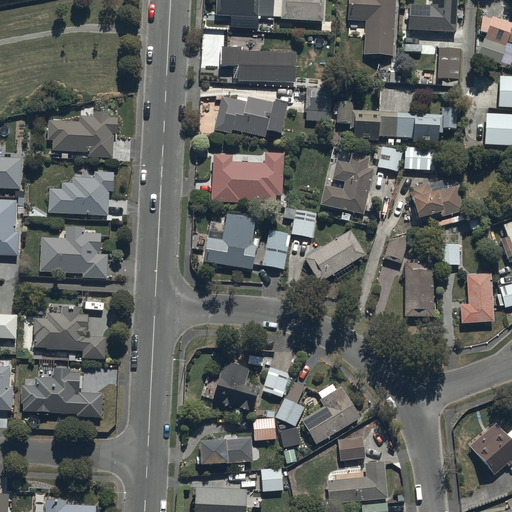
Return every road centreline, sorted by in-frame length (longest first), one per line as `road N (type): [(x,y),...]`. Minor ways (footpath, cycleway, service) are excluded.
road 1 (tertiary): [(170,0),(155,304)]
road 2 (residential): [(155,304),(293,317),(359,350),(412,401)]
road 3 (tertiary): [(155,304),(147,457)]
road 4 (residential): [(147,457),(0,449)]
